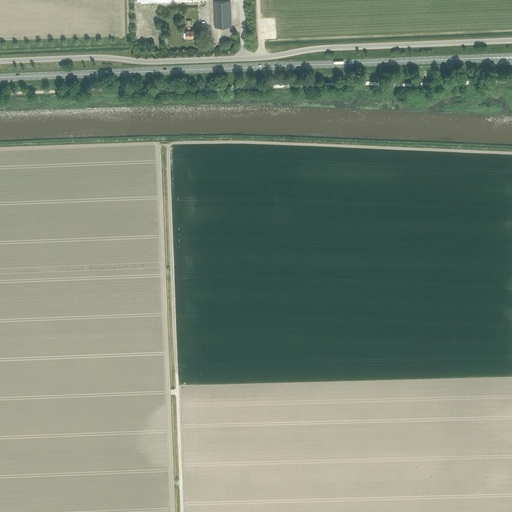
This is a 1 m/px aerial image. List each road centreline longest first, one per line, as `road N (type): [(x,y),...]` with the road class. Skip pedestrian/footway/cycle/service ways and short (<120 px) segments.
road 1 (unclassified): [(0,61),(264,58),(511,40)]
road 2 (primary): [(0,77),(511,57)]
